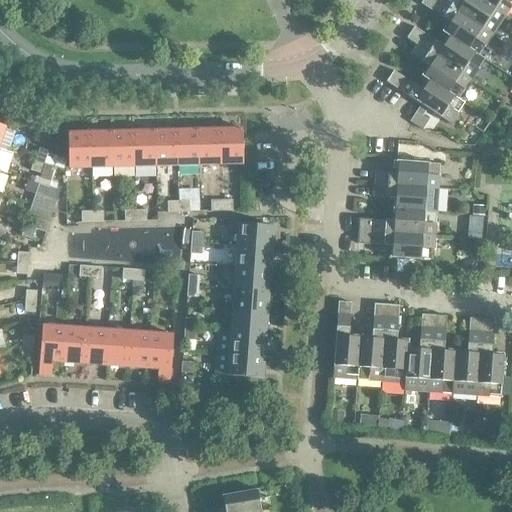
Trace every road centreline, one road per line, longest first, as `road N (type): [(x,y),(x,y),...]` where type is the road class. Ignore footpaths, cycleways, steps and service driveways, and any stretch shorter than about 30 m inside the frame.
road 1 (residential): [(308,69),(82,74),(30,57),(0,29)]
road 2 (residential): [(175,511),(159,425),(51,416),(0,427)]
road 3 (residential): [(324,285),(341,133),(312,68)]
